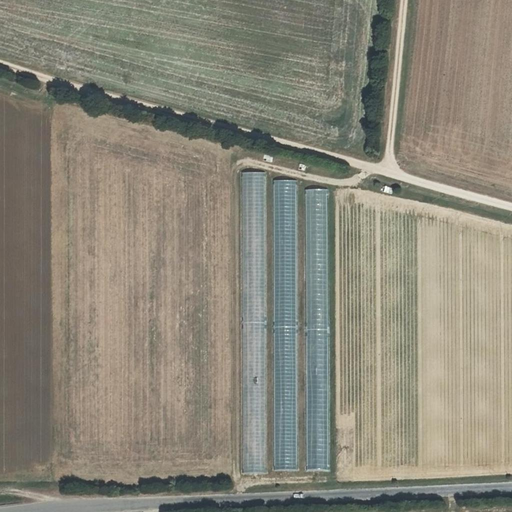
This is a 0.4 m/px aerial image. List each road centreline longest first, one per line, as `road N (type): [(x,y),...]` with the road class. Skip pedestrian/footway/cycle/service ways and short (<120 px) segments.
road 1 (track): [(511,204),(0,68)]
road 2 (tertiary): [(511,488),(60,511)]
road 3 (track): [(383,169),(402,0)]
